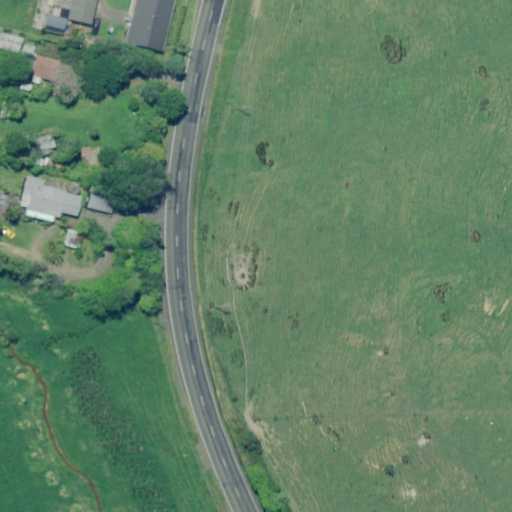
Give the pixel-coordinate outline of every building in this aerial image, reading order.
[(38,1),(33,0),(26,0),(23,19),(32,21),(31,27),(40,29),(46,3),(38,1)] [(92,0),(67,0),(63,18),(87,24),(92,0)] [(170,0),(131,0),(120,42),(157,51),(170,0)] [(17,37),(0,33),(0,48),(14,52),(17,37)] [(31,53),(34,43),(23,40),(20,50),(31,53)] [(55,60),(33,55),(28,74),(51,79),(55,60)] [(30,78),(11,75),(7,91),(26,94),(30,78)] [(76,195),(63,192),(38,185),(39,180),(22,176),(14,205),(21,207),(19,214),(46,221),(49,209),(71,215),(76,195)] [(113,192),(86,185),(80,206),(107,213),(113,192)] [(80,236),(62,230),(58,243),(75,249),(80,236)]
